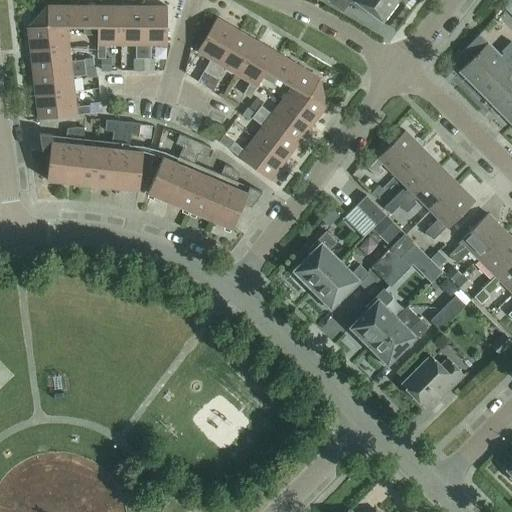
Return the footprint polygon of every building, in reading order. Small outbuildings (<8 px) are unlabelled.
[(396,0),(327,0),(342,11),(349,1),(353,4),(359,3),(381,20),(396,0)] [(47,5),(38,15),(66,29),(66,26),(83,26),(83,34),(97,34),(97,5),(47,5)] [(97,5),(97,34),(97,57),(101,58),(105,58),(105,44),(120,44),(119,5),(97,5)] [(119,5),(120,44),(135,44),(135,58),(143,58),(143,5),(119,5)] [(143,58),(151,58),(151,44),(166,44),(167,5),(143,5),(143,58)] [(66,29),(38,15),(27,27),(30,50),(68,45),(66,29)] [(209,76),(236,29),(216,17),(196,51),(210,59),(203,70),(202,71),(209,76)] [(256,40),(236,29),(209,76),(217,82),(219,79),(217,78),(224,66),(236,74),(256,40)] [(469,60),(459,70),(477,88),(511,54),(511,42),(510,41),(497,53),(478,34),(460,52),(469,60)] [(262,77),(276,52),(256,40),(236,74),(249,81),(242,93),(250,97),(257,86),(262,77)] [(68,45),(30,50),(32,73),(84,67),(84,59),(70,60),(68,45)] [(293,62),(276,52),(262,77),(273,84),(274,82),(278,77),(280,78),(284,80),(292,85),(289,88),(322,92),(319,77),(293,62)] [(511,54),(477,88),(494,105),(511,87),(511,68),(511,67),(511,66),(511,54)] [(84,59),(84,67),(93,66),(93,58),(84,59)] [(105,58),(101,58),(101,69),(111,69),(111,58),(105,58)] [(143,58),(135,58),(132,58),(132,69),(143,70),(143,58)] [(152,58),(151,58),(143,58),(143,70),(152,70),(152,58)] [(84,67),(85,74),(86,77),(97,76),(96,65),(93,66),(84,67)] [(72,76),(85,74),(84,67),(32,73),(35,96),(74,92),(72,76)] [(204,84),(209,76),(202,71),(197,80),(204,84)] [(213,89),(217,82),(209,76),(204,84),(213,89)] [(278,77),(274,82),(280,86),(284,80),(280,78),(278,77)] [(511,123),(511,122),(511,87),(494,105),(511,123)] [(325,106),(322,92),(289,88),(279,102),(311,124),(325,106)] [(74,92),(35,96),(38,119),(101,111),(100,100),(89,102),(89,104),(75,106),(74,92)] [(249,106),(256,111),(260,105),(263,101),(256,96),(249,106)] [(298,142),(311,124),(279,102),(271,113),(260,105),(256,111),(298,142)] [(254,111),(247,106),(241,114),(248,119),(254,111)] [(253,137),(284,160),(298,142),(256,111),(251,117),(262,125),(253,137)] [(104,130),(113,131),(114,120),(106,119),(104,130)] [(114,120),(113,131),(121,131),(122,121),(114,120)] [(130,132),(131,122),(122,121),(121,131),(130,132)] [(131,122),(130,132),(138,133),(139,123),(131,122)] [(66,136),(74,137),(76,126),(67,128),(66,136)] [(76,126),(74,137),(83,138),(84,127),(76,126)] [(394,175),(422,148),(404,130),(377,157),(364,170),(373,180),(384,170),(379,165),(382,162),(394,175)] [(121,131),(113,131),(112,141),(120,142),(121,131)] [(129,143),(130,132),(121,131),(120,142),(129,143)] [(49,151),(50,141),(52,141),(52,134),(39,133),(42,151),(49,151)] [(175,143),(182,146),(187,136),(179,133),(175,143)] [(228,148),(233,141),(224,134),(219,141),(228,148)] [(191,150),(195,140),(187,136),(182,146),(191,150)] [(233,141),(228,148),(269,180),(284,160),(253,137),(244,149),(233,141)] [(203,143),(195,140),(191,150),(198,153),(203,143)] [(50,141),(49,151),(46,179),(68,182),(73,143),(52,141),(50,141)] [(91,184),(96,146),(73,143),(68,182),(91,184)] [(203,143),(198,153),(206,156),(210,146),(203,143)] [(115,187),(119,148),(96,146),(91,184),(115,187)] [(186,160),(191,150),(182,146),(178,156),(186,160)] [(119,148),(115,187),(138,189),(142,151),(119,148)] [(399,205),(439,165),(422,148),(394,175),(407,187),(404,190),(402,188),(392,198),(399,205)] [(194,163),(198,153),(191,150),(186,160),(194,163)] [(169,201),(185,165),(162,156),(147,192),(169,201)] [(228,177),(232,167),(232,166),(225,163),(220,174),(228,177)] [(189,210),(204,174),(185,165),(169,201),(189,210)] [(439,165),(399,205),(406,212),(416,202),(413,200),(416,197),(429,210),(457,182),(439,165)] [(232,167),(228,177),(236,181),(239,173),(232,167)] [(211,219),(226,183),(204,174),(189,210),(211,219)] [(457,182),(429,210),(437,218),(424,231),(433,239),(445,226),(447,228),(474,200),(457,182)] [(247,192),(246,192),(226,183),(211,219),(232,228),(243,202),(247,192)] [(247,192),(243,202),(250,205),(261,191),(249,185),(246,192),(247,192)] [(356,204),(375,224),(385,214),(365,194),(356,204)] [(388,212),(399,225),(406,218),(395,205),(388,212)] [(477,258),(504,230),(487,213),(459,240),(461,241),(448,254),(456,262),(469,250),(477,258)] [(325,230),(307,249),(310,253),(293,270),(295,271),(292,274),(302,283),(305,281),(312,288),(339,261),(328,249),(336,241),(325,230)] [(494,275),(511,257),(511,237),(504,230),(477,258),(494,275)] [(380,276),(400,256),(413,243),(403,233),(370,266),(380,276)] [(437,266),(444,258),(436,251),(429,258),(437,266)] [(400,256),(380,276),(390,286),(410,266),(400,256)] [(511,293),(511,292),(511,257),(494,275),(482,288),(489,295),(498,285),(496,283),(499,280),(511,293)] [(316,298),(326,307),(329,305),(330,306),(347,289),(350,292),(368,273),(359,264),(351,272),(339,261),(312,288),(319,295),(316,298)] [(349,330),(358,340),(361,337),(368,344),(407,306),(406,305),(395,317),(384,305),(392,297),(383,287),(364,306),(367,309),(350,326),(352,327),(349,330)] [(429,320),(439,330),(465,304),(455,294),(429,320)] [(385,361),(387,362),(403,345),(406,348),(428,327),(407,306),(368,344),(376,351),(373,354),(382,364),(385,361)] [(442,395),(463,374),(447,358),(440,365),(430,355),(401,383),(423,405),(438,390),(442,395)]
